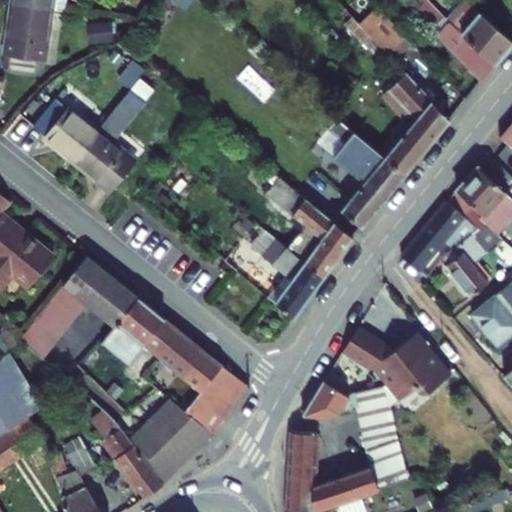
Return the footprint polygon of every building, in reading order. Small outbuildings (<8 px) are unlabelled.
[(13,0),(12,9),(57,15),(71,16),(73,0),(13,0)] [(413,37),(378,0),(361,17),(395,53),(413,37)] [(435,0),(413,0),(435,22),(446,11),(435,0)] [(511,39),(511,32),(474,0),(463,0),(440,27),(484,74),(511,39)] [(428,24),(411,6),(400,16),(417,35),(428,24)] [(49,64),(57,15),(12,9),(2,76),(41,81),(43,63),(49,64)] [(405,169),(452,112),(408,66),(392,84),(419,114),(386,153),(405,169)] [(104,133),(78,165),(115,195),(142,164),(119,146),(151,107),(137,94),(104,133)] [(78,165),(104,133),(75,108),(72,112),(63,105),(42,130),(49,137),(47,140),(78,165)] [(374,168),(368,175),(343,207),(361,222),(405,169),(386,153),(343,118),(331,134),(343,143),(374,168)] [(511,120),(502,132),(511,139),(511,120)] [(374,168),(343,143),(337,150),(368,175),(374,168)] [(480,222),(487,214),(510,189),(479,161),(449,198),(480,222)] [(0,299),(2,301),(19,280),(36,293),(60,264),(30,239),(27,243),(2,223),(16,206),(0,192),(0,299)] [(351,233),(308,198),(295,214),(321,235),(302,262),(321,276),(351,233)] [(449,198),(404,254),(423,270),(456,232),(462,238),(480,222),(449,198)] [(462,238),(459,241),(466,249),(448,266),(473,296),(491,281),(474,261),(496,242),(511,257),(511,237),(487,214),(480,222),(462,238)] [(302,262),(284,248),(271,264),(289,278),(272,302),(293,316),(321,276),(302,262)] [(105,271),(87,256),(63,285),(81,300),(105,271)] [(245,280),(269,292),(276,275),(253,264),(245,280)] [(139,298),(105,271),(81,300),(86,304),(114,327),(139,298)] [(78,315),(86,304),(81,300),(63,285),(54,296),(78,315)] [(497,342),(511,330),(511,301),(502,288),(474,311),(497,342)] [(69,325),(78,315),(54,296),(46,306),(69,325)] [(114,327),(101,343),(128,364),(144,345),(165,319),(139,298),(114,327)] [(61,336),(69,325),(46,306),(37,317),(61,336)] [(52,346),(61,336),(37,317),(29,327),(52,346)] [(165,319),(144,345),(153,353),(175,327),(165,319)] [(418,329),(394,347),(384,355),(380,350),(388,341),(363,321),(346,348),(365,370),(370,365),(392,395),(397,401),(415,386),(418,391),(428,393),(451,374),(418,329)] [(43,358),(52,346),(29,327),(20,338),(43,358)] [(247,385),(175,327),(153,353),(200,391),(184,410),(213,433),(247,385)] [(0,355),(16,346),(8,332),(0,336),(0,355)] [(394,347),(388,341),(380,350),(384,355),(394,347)] [(0,357),(0,433),(28,415),(43,405),(9,352),(0,357)] [(391,395),(392,395),(370,365),(365,370),(379,385),(379,395),(391,395)] [(352,398),(326,381),(305,416),(329,419),(341,416),(352,398)] [(359,386),(360,395),(379,395),(379,385),(359,386)] [(360,395),(361,411),(364,472),(309,490),(315,434),(294,434),(291,434),(287,511),(314,511),(327,508),(381,492),(397,485),(395,443),(392,410),(391,395),(379,395),(360,395)] [(162,483),(213,433),(184,410),(170,398),(129,439),(162,483)] [(163,484),(162,483),(129,439),(120,427),(105,410),(91,421),(117,457),(115,459),(144,498),(163,484)] [(0,433),(0,468),(44,439),(28,415),(0,433)] [(102,511),(80,476),(97,467),(80,437),(64,445),(77,471),(63,475),(61,471),(66,469),(59,451),(49,455),(66,511),(102,511)]
